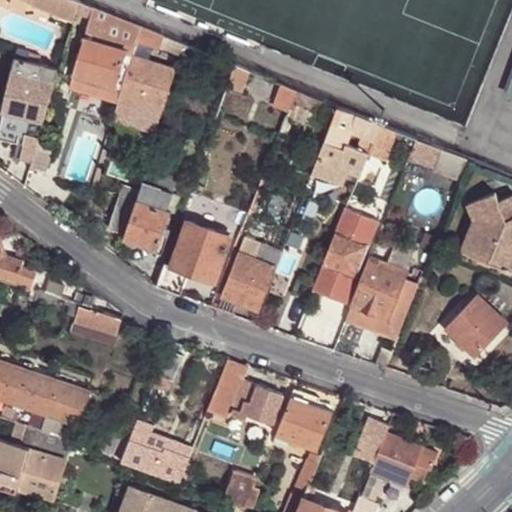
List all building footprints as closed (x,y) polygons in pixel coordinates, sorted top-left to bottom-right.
[(29,4),(74,23),(79,2),(74,0),(30,0),(29,3),(29,4)] [(132,56),(137,42),(161,52),(166,37),(141,27),(93,8),(86,38),(85,37),(75,74),(76,74),(72,88),(119,101),(121,94),(132,56)] [(216,71),(222,59),(188,46),(184,58),(216,71)] [(31,117),(47,122),(60,72),(40,66),(42,59),(31,56),(31,55),(21,53),(19,61),(18,61),(5,110),(6,111),(31,117)] [(175,68),(132,56),(121,94),(119,101),(114,119),(156,131),(163,107),(175,68)] [(216,71),(232,77),(235,65),(222,59),(216,71)] [(235,65),(232,77),(243,83),(248,71),(235,65)] [(297,92),(294,100),(303,103),(306,96),(297,92)] [(338,108),(325,142),(344,149),(345,145),(350,133),(357,116),(338,108)] [(0,138),(23,145),(31,117),(6,111),(6,113),(0,131),(0,138)] [(359,176),(368,153),(378,125),(357,116),(350,133),(362,137),(357,150),(345,145),(344,149),(325,142),(313,172),(342,185),(347,171),(359,176)] [(31,117),(23,145),(28,146),(31,137),(42,139),(47,122),(31,117)] [(378,125),(368,153),(388,161),(399,133),(378,125)] [(42,139),(31,137),(28,146),(24,160),(36,162),(41,142),(42,139)] [(438,166),(445,152),(416,140),(409,158),(447,173),(449,171),(438,166)] [(36,162),(35,167),(51,172),(58,146),(41,142),(36,162)] [(469,161),(445,152),(438,166),(449,171),(447,173),(461,179),(469,161)] [(147,173),(143,184),(173,194),(177,183),(147,173)] [(143,184),(138,199),(168,210),(173,194),(143,184)] [(121,194),(109,227),(125,232),(136,199),(121,194)] [(473,224),(462,250),(491,262),(489,267),(511,275),(511,199),(499,204),(496,197),(467,209),(473,224)] [(320,201),(312,198),(304,218),(312,221),(320,201)] [(138,199),(126,236),(159,248),(172,210),(168,210),(138,199)] [(346,208),(337,231),(347,236),(350,227),(352,228),(357,212),(346,208)] [(377,221),(357,212),(352,228),(363,232),(360,241),(368,244),(377,221)] [(216,280),(232,235),(189,219),(173,264),(190,270),(216,280)] [(350,227),(347,236),(360,241),(363,232),(352,228),(350,227)] [(337,231),(325,265),(339,271),(355,277),(368,244),(360,241),(347,236),(337,231)] [(0,277),(34,290),(39,273),(23,268),(25,262),(6,256),(0,239),(0,277)] [(223,295),(259,309),(282,251),(257,241),(251,256),(239,252),(223,295)] [(491,262),(462,250),(460,254),(489,267),(491,262)] [(370,257),(346,318),(398,339),(419,284),(405,279),(408,271),(370,257)] [(173,264),(165,261),(157,285),(168,289),(179,294),(181,294),(190,270),(173,264)] [(325,265),(321,275),(336,281),(339,271),(325,265)] [(321,275),(314,292),(345,304),(355,277),(339,271),(336,281),(321,275)] [(47,293),(58,298),(61,288),(50,284),(47,293)] [(55,305),(58,298),(47,293),(38,291),(35,301),(54,308),(55,305)] [(477,358),(508,323),(477,294),(446,328),(477,358)] [(80,306),(95,310),(98,302),(77,295),(74,303),(80,306)] [(76,319),(80,306),(74,303),(58,298),(55,305),(64,309),(63,314),(76,319)] [(122,321),(123,319),(95,310),(80,306),(76,319),(75,321),(118,334),(122,321)] [(114,346),(118,334),(75,321),(72,332),(114,346)] [(186,357),(169,350),(155,386),(167,390),(171,381),(175,383),(186,357)] [(30,372),(0,361),(0,395),(15,402),(20,402),(30,372)] [(248,369),(229,362),(209,411),(229,418),(230,415),(244,379),(248,369)] [(30,372),(20,402),(24,405),(49,413),(59,382),(30,372)] [(247,420),(248,414),(259,385),(244,379),(230,415),(247,420)] [(59,382),(49,413),(79,423),(89,393),(59,382)] [(259,385),(248,414),(274,424),(285,394),(259,385)] [(296,388),(292,397),(316,406),(318,401),(319,397),(296,388)] [(158,398),(151,395),(143,413),(151,415),(158,398)] [(316,406),(292,397),(278,435),(319,449),(334,412),(316,406)] [(24,405),(20,402),(15,402),(13,409),(19,411),(22,412),(24,405)] [(3,418),(14,422),(17,414),(19,411),(13,409),(7,406),(3,418)] [(25,425),(43,431),(45,424),(17,414),(14,422),(25,425)] [(390,424),(369,416),(353,453),(373,462),(385,433),(387,431),(390,424)] [(82,444),(101,452),(108,431),(89,424),(82,444)] [(147,427),(138,424),(132,440),(124,460),(181,480),(190,458),(165,449),(164,453),(140,443),(147,427)] [(67,459),(72,441),(53,435),(43,431),(25,425),(20,443),(19,445),(29,449),(67,459)] [(53,435),(72,441),(76,432),(72,431),(70,432),(67,430),(66,432),(55,427),(53,435)] [(190,458),(192,452),(151,437),(154,431),(147,427),(140,443),(164,453),(165,449),(190,458)] [(124,460),(132,440),(108,431),(101,452),(124,460)] [(439,452),(387,431),(385,433),(373,462),(370,471),(407,487),(412,477),(419,462),(433,467),(439,452)] [(8,484),(19,445),(20,443),(0,437),(0,468),(3,469),(0,480),(0,487),(19,493),(21,488),(18,487),(8,484)] [(29,449),(19,445),(8,484),(18,487),(29,449)] [(55,498),(67,459),(29,449),(18,487),(21,488),(55,498)] [(319,462),(320,457),(311,454),(309,459),(319,462)] [(298,511),(304,497),(319,462),(309,459),(307,458),(292,494),(294,495),(286,511),(298,511)] [(426,482),(433,467),(419,462),(412,477),(426,482)] [(253,488),(256,480),(233,471),(224,496),(246,504),(253,488)] [(206,511),(207,511),(132,483),(121,511),(206,511)] [(262,491),(253,488),(246,504),(256,508),(262,491)] [(363,496),(359,494),(354,508),(364,511),(370,511),(375,502),(363,496)] [(349,511),(304,497),(298,511),(349,511)]
